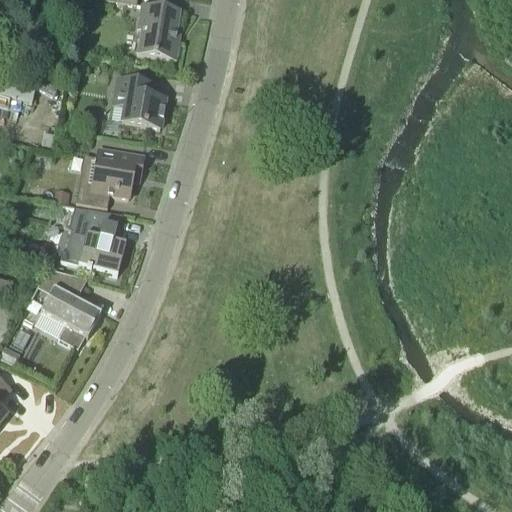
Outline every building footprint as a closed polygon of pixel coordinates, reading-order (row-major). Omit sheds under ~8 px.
[(135,10),(137,0),(108,0),(108,5),(107,6),(135,10)] [(141,35),(137,59),(174,65),(178,46),(174,45),(179,17),(141,10),(137,34),(141,35)] [(74,59),(72,68),(82,69),(83,60),(74,59)] [(0,74),(0,100),(30,108),(36,83),(0,74)] [(155,89),(116,83),(112,109),(124,111),(121,128),(159,134),(164,105),(152,103),(155,89)] [(49,153),(52,140),(42,138),(39,151),(49,153)] [(97,154),(96,163),(83,161),(74,209),(106,214),(108,200),(128,204),(131,186),(138,187),(142,162),(97,154)] [(56,196),(54,208),(69,210),(71,199),(56,196)] [(121,221),(121,220),(73,213),(67,235),(70,236),(61,266),(85,273),(85,275),(90,276),(90,274),(116,281),(125,249),(112,245),(119,221),(121,221)] [(100,319),(75,305),(86,285),(46,275),(36,292),(50,299),(39,317),(54,326),(64,331),(57,345),(77,355),(84,342),(86,343),(100,319)] [(0,306),(4,308),(8,287),(0,284),(0,306)] [(0,347),(18,317),(0,311),(0,347)] [(0,364),(13,371),(19,360),(4,352),(0,358),(0,364)] [(0,406),(10,394),(0,385),(0,423),(1,423),(4,425),(7,421),(0,415),(0,406)]
